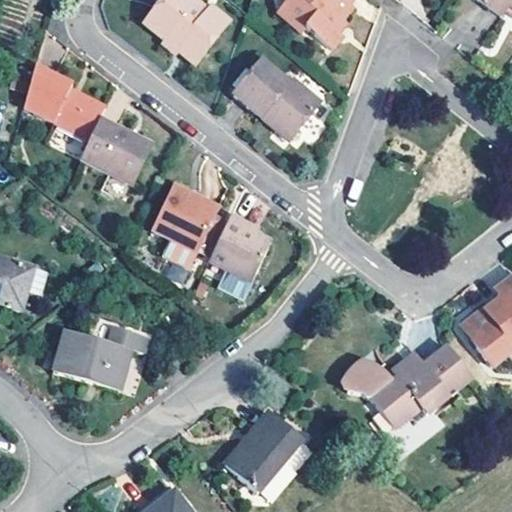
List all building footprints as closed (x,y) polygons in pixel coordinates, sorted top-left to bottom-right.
[(166,0),(146,25),(167,44),(170,40),(181,49),(177,53),(194,67),(231,24),(215,10),(210,16),(194,2),(188,9),(176,0),(166,0)] [(334,33),(342,24),(350,16),(348,8),(354,0),(291,0),(283,11),(307,31),(333,52),(341,45),(340,38),(334,33)] [(491,11),(499,0),(477,0),(477,1),(491,11)] [(511,0),(499,0),(491,11),(503,19),(507,14),(511,8),(511,9),(511,0)] [(307,31),(283,11),(279,16),(303,36),(307,31)] [(348,29),(342,24),(334,33),(340,38),(348,29)] [(167,44),(177,53),(181,49),(170,40),(167,44)] [(232,95),(260,118),(264,114),(292,136),(320,104),(291,79),(287,84),(260,61),(232,95)] [(100,119),(107,105),(71,88),(73,82),(34,64),(22,108),(90,139),(100,119)] [(22,93),(26,79),(14,76),(10,90),(22,93)] [(264,114),(260,118),(287,141),(292,136),(264,114)] [(90,139),(81,159),(133,185),(153,144),(100,119),(90,139)] [(188,201),(192,194),(173,185),(153,232),(172,240),(198,251),(215,212),(188,201)] [(218,206),(192,194),(188,201),(215,212),(218,206)] [(246,224),(230,217),(208,260),(251,282),(271,242),(255,234),(244,229),(246,224)] [(244,229),(255,234),(258,230),(246,224),(244,229)] [(198,251),(172,240),(165,257),(190,268),(198,251)] [(42,298),(50,275),(0,260),(0,306),(22,313),(27,295),(42,298)] [(511,280),(492,296),(493,298),(495,301),(485,309),(483,306),(459,324),(471,341),(470,348),(486,368),(506,354),(507,347),(511,342),(511,280)] [(493,298),(483,306),(485,309),(495,301),(493,298)] [(455,328),(470,348),(471,341),(459,324),(455,328)] [(144,356),(148,340),(113,330),(108,345),(63,333),(52,375),(120,394),(132,352),(144,356)] [(347,393),(358,394),(361,398),(365,397),(384,428),(402,416),(413,409),(415,412),(423,406),(426,411),(469,382),(445,348),(419,365),(416,362),(407,368),(403,360),(387,371),(380,359),(378,361),(374,364),(363,359),(356,359),(347,362),(341,369),(336,375),(336,382),(340,388),(347,393)] [(412,355),(403,360),(407,368),(416,362),(412,355)] [(423,406),(415,412),(418,416),(426,411),(423,406)] [(301,443),(267,414),(251,433),(256,437),(247,447),(243,444),(223,467),(257,496),(301,443)] [(402,416),(384,428),(388,435),(406,422),(402,416)] [(256,437),(251,433),(243,444),(247,447),(256,437)] [(188,511),(175,494),(149,511),(188,511)]
